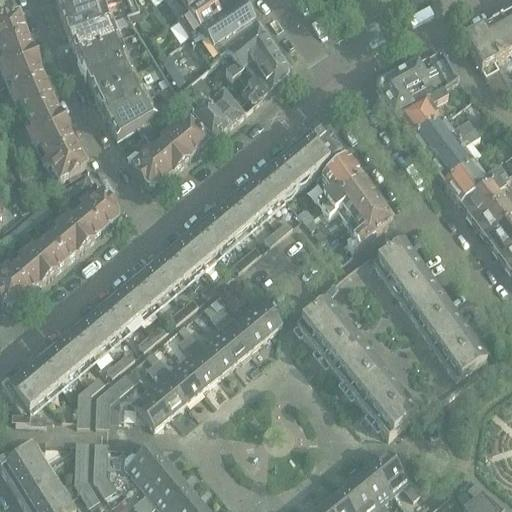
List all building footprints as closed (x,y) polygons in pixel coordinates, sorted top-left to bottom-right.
[(53,0),(60,19),(94,6),(91,0),(53,0)] [(215,0),(174,0),(164,7),(177,26),(215,0)] [(242,10),(234,0),(215,0),(177,26),(190,45),(242,10)] [(60,21),(68,41),(111,25),(108,16),(99,19),(94,6),(60,19),(60,21)] [(255,29),(242,10),(190,45),(207,70),(255,29)] [(0,64),(51,191),(86,176),(21,15),(0,23),(0,64)] [(511,16),(463,44),(496,104),(509,97),(494,69),(511,58),(511,16)] [(68,41),(76,63),(120,44),(111,25),(68,41)] [(231,86),(244,75),(271,53),(256,32),(224,59),(234,70),(224,78),(231,86)] [(76,63),(85,84),(128,64),(120,44),(76,63)] [(287,78),(271,53),(244,75),(253,86),(241,97),(243,99),(234,106),(245,119),(246,120),(286,87),(287,78)] [(377,99),(394,124),(443,97),(443,98),(461,88),(442,55),(380,91),(378,98),(377,99)] [(138,83),(128,64),(85,84),(94,104),(138,83)] [(94,104),(105,124),(147,102),(138,83),(94,104)] [(175,104),(211,148),(228,135),(199,100),(191,91),(175,104)] [(199,100),(228,135),(245,120),(245,119),(234,106),(223,92),(213,100),(207,93),(199,100)] [(443,97),(394,124),(411,147),(441,129),(432,115),(448,106),(443,98),(443,97)] [(147,102),(105,124),(116,144),(157,120),(147,102)] [(451,142),(441,129),(411,147),(426,169),(471,140),(467,133),(451,142)] [(46,432),(46,426),(46,422),(29,421),(30,420),(341,160),(340,159),(337,161),(329,151),(333,147),(329,142),(324,146),(319,139),(313,144),(310,139),(6,393),(0,397),(14,414),(15,414),(20,421),(22,424),(22,425),(16,424),(15,424),(15,431),(46,432)] [(473,140),(471,140),(426,169),(443,191),(473,172),(463,158),(479,148),(473,140)] [(315,207),(322,217),(361,184),(347,164),(318,187),(326,198),(315,207)] [(443,191),(460,213),(504,184),(498,176),(483,186),(473,172),(443,191)] [(337,215),(348,229),(376,206),(361,184),(322,217),(327,224),(337,215)] [(509,191),(504,184),(460,213),(473,231),(509,205),(502,196),(509,191)] [(0,302),(12,316),(126,223),(99,191),(15,259),(18,263),(4,274),(6,276),(0,280),(0,302)] [(511,203),(509,205),(473,231),(486,248),(511,229),(511,203)] [(389,223),(376,206),(348,229),(356,241),(346,250),(353,260),(387,231),(389,223)] [(280,243),(292,234),(286,227),(275,236),(280,243)] [(511,229),(486,248),(499,265),(511,254),(511,229)] [(280,243),(275,236),(263,245),(269,252),(280,243)] [(495,371),(470,337),(403,244),(347,284),(308,316),(311,321),(296,334),(387,445),(432,409),(435,412),(430,441),(437,443),(443,408),(495,371)] [(249,269),(260,260),(255,253),(243,262),(249,269)] [(511,254),(499,265),(511,281),(511,280),(511,254)] [(249,269),(243,262),(232,271),(238,278),(249,269)] [(218,295),(229,286),(223,279),(212,288),(218,295)] [(218,295),(212,288),(201,298),(207,304),(218,295)] [(241,319),(264,347),(281,333),(248,292),(241,298),(252,310),(241,319)] [(186,321),(198,312),(192,305),(181,314),(186,321)] [(216,319),(249,359),(264,347),(241,319),(232,326),(222,313),(216,319)] [(186,321),(181,314),(169,324),(175,331),(186,321)] [(211,344),(233,372),(249,359),(216,319),(210,323),(220,336),(211,344)] [(154,348),(166,339),(160,332),(149,341),(154,348)] [(184,344),(217,385),(233,372),(211,344),(201,352),(190,339),(184,344)] [(154,348),(149,341),(137,350),(143,357),(154,348)] [(179,370),(202,398),(217,385),(184,344),(178,349),(189,362),(179,370)] [(123,374),(134,365),(128,358),(117,367),(123,374)] [(186,410),(202,398),(179,370),(169,378),(159,365),(153,370),(186,410)] [(123,374),(117,367),(106,377),(112,384),(123,374)] [(170,423),(186,410),(153,370),(147,375),(157,388),(148,396),(170,423)] [(133,390),(125,381),(96,405),(95,434),(108,434),(109,410),(133,390)] [(78,401),(77,428),(77,433),(89,433),(91,401),(104,390),(98,383),(78,401)] [(131,409),(150,432),(153,437),(170,423),(148,396),(131,409)] [(45,458),(45,451),(45,447),(14,446),(14,453),(15,454),(15,453),(25,453),(25,454),(15,460),(0,468),(0,477),(0,478),(1,478),(22,511),(64,511),(32,458),(31,457),(45,458)] [(76,449),(76,453),(74,491),(87,511),(91,511),(99,507),(87,487),(89,449),(76,449)] [(107,450),(94,450),(93,486),(104,504),(115,497),(106,482),(107,450)] [(124,474),(138,491),(166,468),(152,451),(138,463),(136,459),(131,459),(124,464),(124,469),(127,472),(124,474)] [(386,460),(370,474),(392,501),(402,493),(413,506),(420,501),(386,460)] [(133,511),(144,511),(179,484),(166,468),(138,491),(146,501),(133,511)] [(370,474),(354,487),(374,511),(385,511),(383,509),(392,501),(370,474)] [(176,511),(192,499),(179,484),(144,511),(176,511)] [(374,511),(354,487),(338,500),(348,511),(374,511)] [(500,511),(474,489),(467,495),(477,506),(470,511),(500,511)] [(202,511),(192,499),(176,511),(202,511)] [(348,511),(338,500),(322,511),(348,511)]
